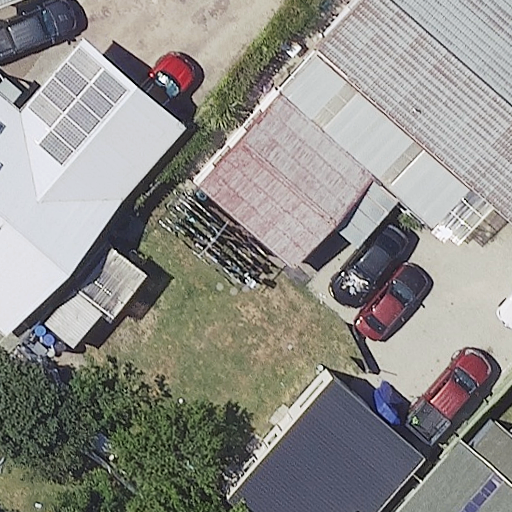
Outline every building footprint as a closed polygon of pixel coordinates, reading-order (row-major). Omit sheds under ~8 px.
[(511,0),(319,0),(294,28),(511,220),(511,0)] [(0,306),(163,114),(101,62),(59,26),(4,90),(0,87),(0,306)] [(263,83),(187,172),(283,253),(359,164),(263,83)] [(220,354),(109,313),(88,369),(200,411),(220,354)] [(314,362),(211,479),(248,511),(348,511),(408,445),(314,362)]
